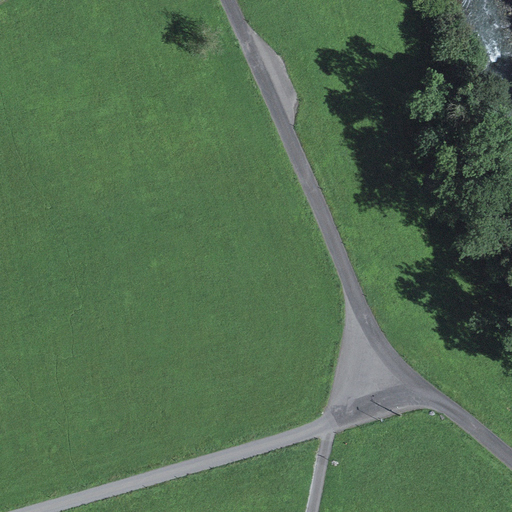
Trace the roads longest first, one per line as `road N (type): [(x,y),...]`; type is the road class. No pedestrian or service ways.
road 1 (unclassified): [(229,0),(306,170),(376,374)]
road 2 (residential): [(376,374),(359,401),(328,425),(30,511)]
road 3 (unclassified): [(376,374),(441,401),(511,460)]
